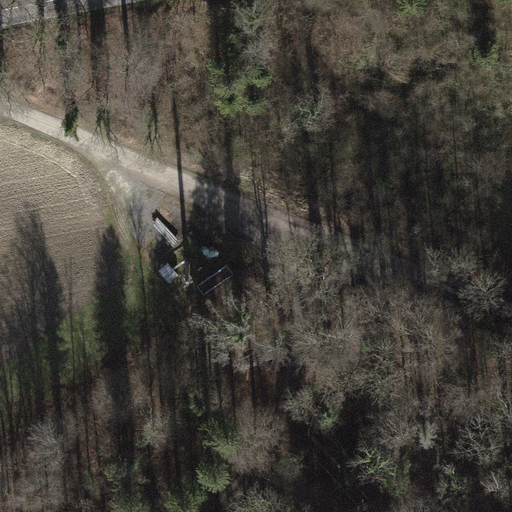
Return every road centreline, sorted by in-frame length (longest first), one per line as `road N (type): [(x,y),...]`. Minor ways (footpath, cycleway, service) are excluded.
road 1 (track): [(0,107),(511,307)]
road 2 (track): [(281,215),(295,345),(275,448),(217,511)]
